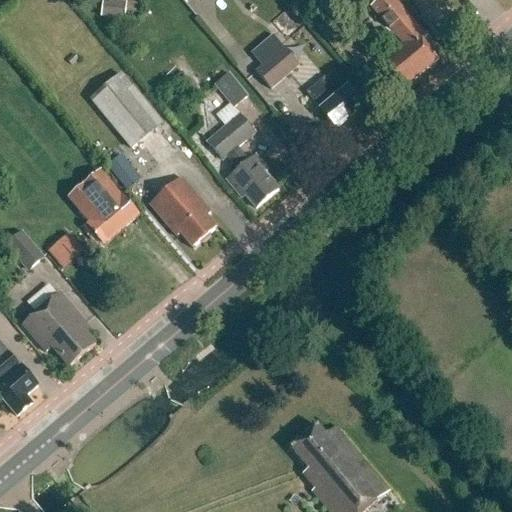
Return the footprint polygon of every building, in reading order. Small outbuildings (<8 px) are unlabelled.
[(375,67),(399,95),(438,62),(422,43),(427,39),(393,0),(382,0),(372,9),(402,44),(375,67)] [(102,2),(101,19),(124,21),(126,4),(102,2)] [(283,48),(254,72),(270,90),(299,66),(283,48)] [(230,76),(216,88),(235,110),(249,98),(230,76)] [(91,103),(131,150),(162,125),(122,77),(91,103)] [(321,113),(337,131),(364,108),(348,90),(340,97),(325,80),(307,95),(314,103),(313,103),(316,106),(322,112),(321,113)] [(245,197),(256,211),(279,191),(264,174),(267,172),(256,158),(251,162),(241,150),(258,135),(242,116),(209,143),(225,162),(229,159),(240,171),(227,182),(242,200),(245,197)] [(141,180),(122,156),(108,168),(127,192),(141,180)] [(86,227),(104,248),(140,217),(132,208),(131,206),(130,206),(122,197),(121,198),(100,173),(68,200),(90,225),(86,227)] [(181,235),(193,251),(217,230),(207,218),(211,215),(182,181),(150,207),(177,239),(181,235)] [(23,230),(7,244),(29,271),(46,257),(23,230)] [(70,235),(48,252),(62,270),(84,252),(70,235)] [(52,350),(69,370),(96,347),(82,331),(87,327),(60,296),(23,327),(46,355),(52,350)] [(0,398),(17,418),(33,405),(26,398),(38,389),(21,368),(19,369),(0,345),(0,398)] [(318,428),(292,451),(309,471),(303,477),(315,491),(312,493),(327,511),(367,511),(390,494),(335,429),(334,429),(334,430),(326,437),(318,428)]
